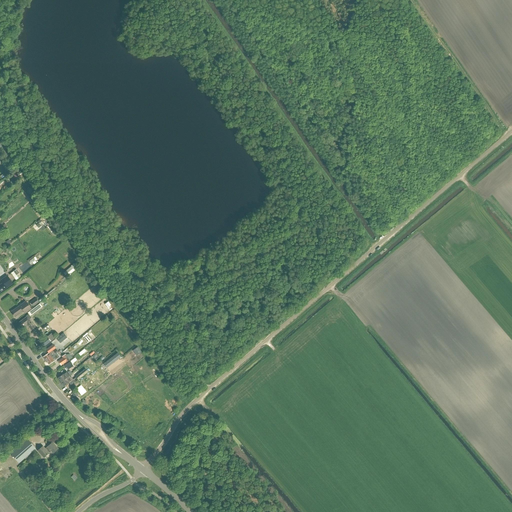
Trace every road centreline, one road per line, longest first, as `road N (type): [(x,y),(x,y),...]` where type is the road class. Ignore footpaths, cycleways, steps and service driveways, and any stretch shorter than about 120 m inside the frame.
road 1 (unclassified): [(142,470),(197,398),(511,131)]
road 2 (tertiary): [(74,411),(0,311)]
